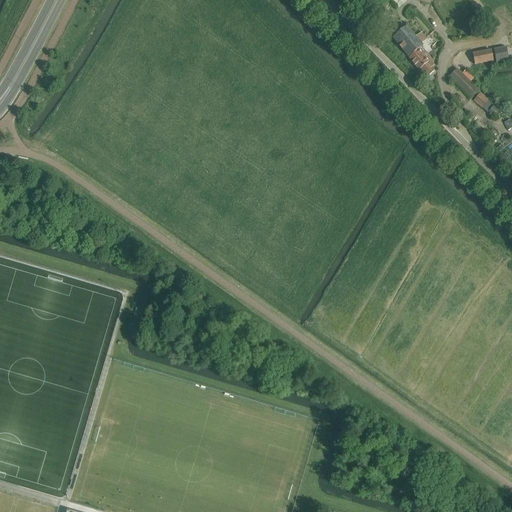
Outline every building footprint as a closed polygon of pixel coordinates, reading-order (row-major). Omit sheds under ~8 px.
[(422,46),(406,27),(392,40),(425,80),(434,72),(431,68),(434,66),(432,64),(433,63),(421,48),(422,46)] [(440,47),(431,38),(428,41),(433,47),(432,48),(435,52),(440,47)] [(508,59),(505,49),(463,57),(468,67),(474,65),(508,59)] [(456,69),(448,78),(470,100),(479,91),(456,69)] [(494,107),(480,95),(474,102),(488,114),(489,113),(494,107)] [(494,107),(489,113),(495,117),(499,112),(494,107)]
